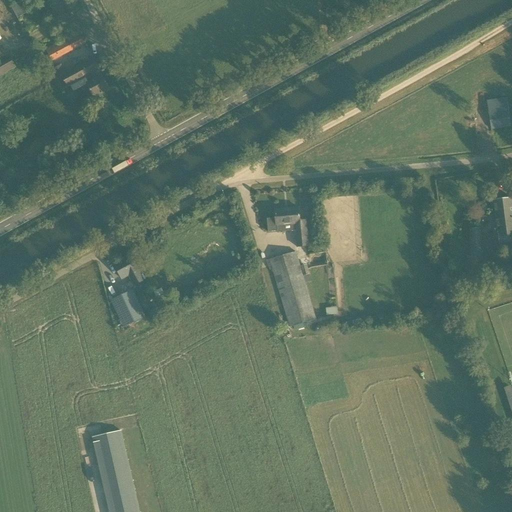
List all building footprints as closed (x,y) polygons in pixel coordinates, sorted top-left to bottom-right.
[(10,8),(17,20),(26,15),(19,3),(10,8)] [(79,32),(70,37),(46,51),(52,61),(85,43),(79,32)] [(12,69),(14,68),(9,59),(0,64),(0,72),(10,67),(12,69)] [(93,59),(65,73),(60,65),(50,70),(55,80),(61,90),(68,87),(70,86),(73,92),(86,85),(94,98),(110,89),(102,75),(96,79),(93,73),(99,70),(93,59)] [(511,105),(510,98),(498,100),(500,108),(511,105)] [(491,129),(511,127),(509,114),(489,117),(491,129)] [(511,203),(511,198),(494,200),(499,249),(511,247),(511,203)] [(297,247),(298,247),(308,246),(306,221),(300,222),(299,208),(275,210),(276,218),(267,219),(268,232),(277,231),(277,226),(291,225),(292,231),(296,231),(297,247)] [(469,229),(470,239),(472,256),(466,256),(468,277),(484,276),(481,228),(469,229)] [(296,251),(266,260),(268,266),(272,265),(290,326),(316,318),(296,251)] [(122,279),(129,275),(137,292),(147,287),(131,258),(115,267),(122,279)] [(307,264),(301,266),(304,275),(309,274),(307,264)] [(132,323),(133,324),(145,317),(132,290),(119,297),(123,305),(119,308),(128,325),(132,323)] [(326,316),(339,314),(338,306),(325,308),(326,316)] [(139,511),(123,441),(121,431),(93,437),(109,511),(139,511)]
